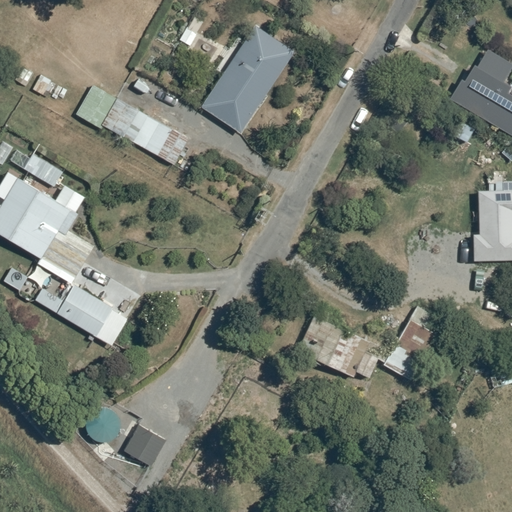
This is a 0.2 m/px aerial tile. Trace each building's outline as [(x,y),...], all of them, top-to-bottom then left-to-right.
[(257,26),(255,29),(205,110),(246,136),(298,52),(257,26)] [(511,62),(493,51),(482,68),(480,67),(471,82),(466,79),(453,100),(511,135),(511,62)] [(111,98),(93,88),(78,114),(104,129),(107,124),(179,166),(193,140),(113,94),(111,98)] [(67,172),(34,151),(24,167),(34,173),(28,182),(18,176),(0,205),(0,210),(2,212),(0,214),(0,233),(77,281),(98,247),(73,232),(82,217),(42,192),(48,183),(57,188),(67,172)] [(481,188),(481,229),(481,235),(474,235),(474,262),(511,262),(511,180),(498,180),(498,188),(481,188)] [(26,280),(11,268),(3,279),(18,290),(26,280)] [(47,287),(39,300),(100,339),(117,312),(110,308),(118,295),(109,289),(102,300),(73,282),(64,297),(47,287)] [(448,321),(419,305),(386,366),(414,382),(448,321)] [(389,348),(314,314),(297,353),(352,377),(355,371),(375,380),(389,348)]
